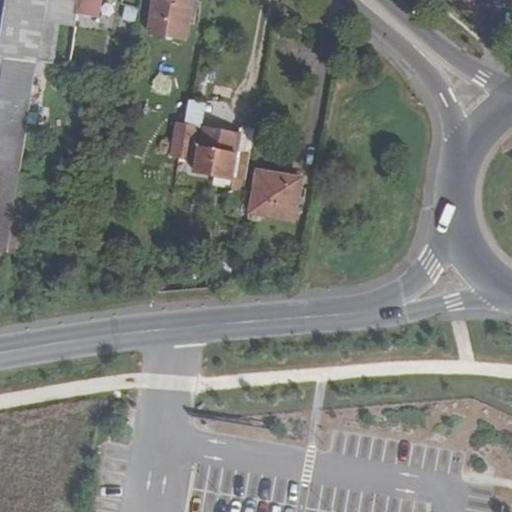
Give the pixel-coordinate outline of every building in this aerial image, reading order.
[(0,289),(4,262),(18,172),(44,0),(12,0),(0,79),(0,289)] [(106,31),(110,4),(87,0),(78,0),(74,27),(106,31)] [(186,39),(191,0),(154,0),(150,34),(186,39)] [(492,0),(456,0),(480,22),(497,4),(492,0)] [(137,35),(139,20),(122,17),(120,32),(137,35)] [(183,124),(195,126),(201,127),(205,101),(187,99),(183,124)] [(178,158),(183,124),(173,121),(166,157),(178,158)] [(190,160),(195,126),(183,124),(178,158),(190,160)] [(231,178),(245,180),(254,129),(241,127),(241,134),(204,129),(196,173),(231,178)] [(295,219),(302,176),(258,169),(250,212),(295,219)] [(18,172),(4,262),(19,264),(33,175),(18,172)] [(241,211),(245,180),(231,178),(226,208),(241,211)] [(228,286),(233,260),(213,256),(207,287),(228,286)]
